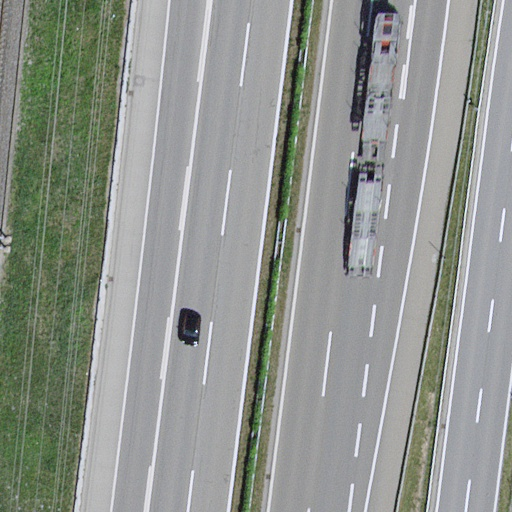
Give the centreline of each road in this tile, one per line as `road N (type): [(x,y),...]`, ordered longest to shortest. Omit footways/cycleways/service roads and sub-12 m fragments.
road 1 (motorway): [(309,511),(373,0)]
road 2 (motorway): [(252,0),(201,358)]
road 3 (motorway): [(188,0),(179,96),(201,358)]
road 4 (primary): [(466,511),(511,157)]
road 5 (motorway): [(201,358),(182,511)]
